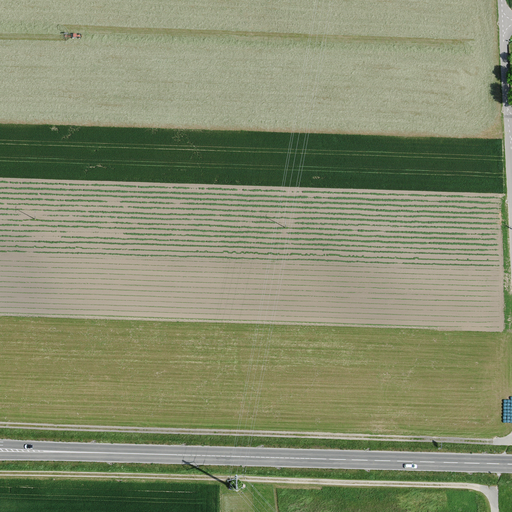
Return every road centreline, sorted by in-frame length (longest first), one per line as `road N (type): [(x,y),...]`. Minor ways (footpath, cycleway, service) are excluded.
road 1 (primary): [(511,464),(0,449)]
road 2 (track): [(495,511),(490,495),(472,486),(0,472)]
